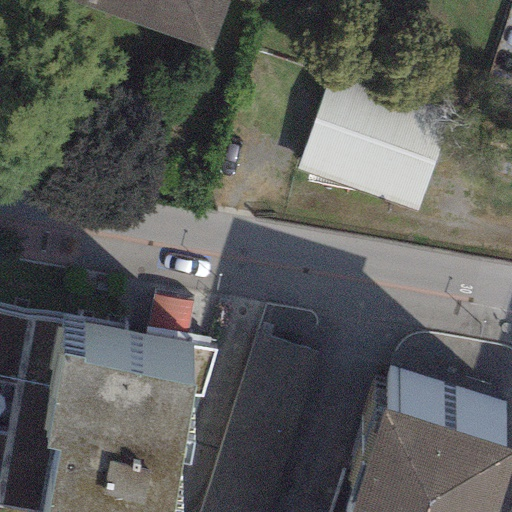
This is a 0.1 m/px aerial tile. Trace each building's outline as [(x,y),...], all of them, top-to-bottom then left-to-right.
[(59,0),(207,51),(224,0),(59,0)] [(451,112),(330,70),(294,170),(415,213),(451,112)] [(0,511),(46,511),(58,448),(42,446),(58,360),(64,324),(0,313),(0,511)] [(266,511),(316,354),(250,333),(194,511),(266,511)] [(170,511),(194,386),(58,360),(42,446),(58,448),(46,511),(170,511)] [(511,452),(382,413),(351,511),(498,511),(511,468),(511,452)]
